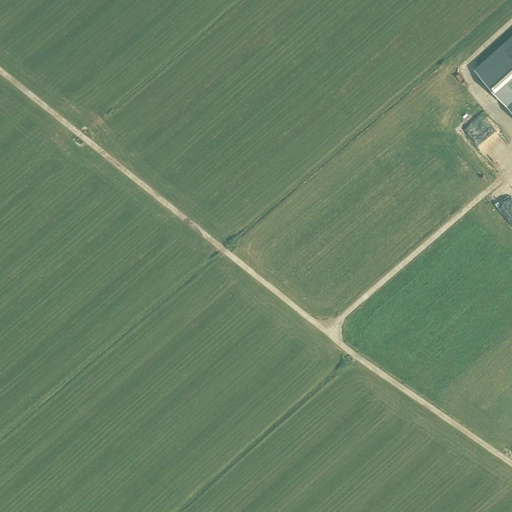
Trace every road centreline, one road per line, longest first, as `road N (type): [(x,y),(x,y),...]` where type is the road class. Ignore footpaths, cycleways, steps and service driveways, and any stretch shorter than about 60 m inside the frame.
road 1 (track): [(0,72),(345,350),(511,464)]
road 2 (track): [(325,332),(511,165)]
